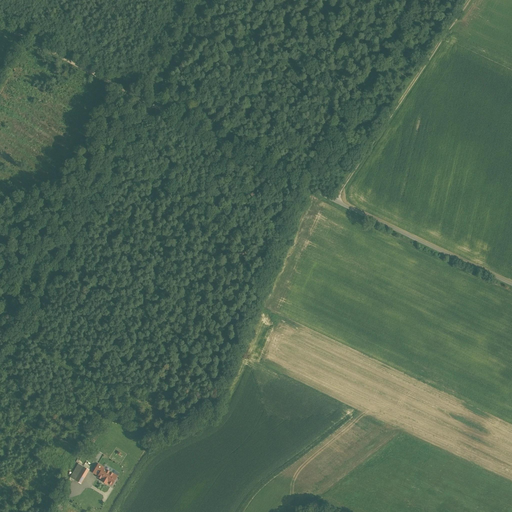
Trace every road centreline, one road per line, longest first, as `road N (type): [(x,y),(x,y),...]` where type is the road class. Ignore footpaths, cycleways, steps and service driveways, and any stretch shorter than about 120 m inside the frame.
road 1 (track): [(0,369),(212,0)]
road 2 (track): [(154,97),(378,218)]
road 3 (unclassified): [(511,283),(378,218)]
